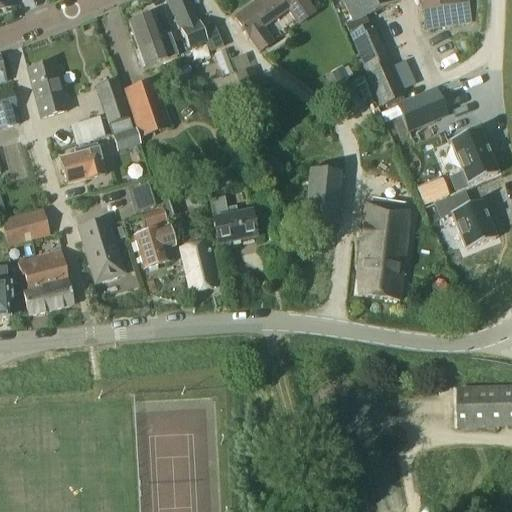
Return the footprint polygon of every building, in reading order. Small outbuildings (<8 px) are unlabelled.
[(0,0),(0,12),(14,8),(11,0),(0,0)] [(187,0),(166,0),(188,52),(206,44),(210,53),(221,48),(213,28),(202,32),(202,33),(187,0)] [(304,0),(262,0),(234,20),(241,30),(240,31),(242,34),(243,33),(258,54),(272,44),(262,30),(287,13),(297,27),(315,15),(304,0)] [(345,27),(349,37),(369,28),(364,19),(399,3),(398,0),(340,0),(352,24),(345,27)] [(419,0),(425,32),(471,24),(467,0),(419,0)] [(152,17),(128,25),(137,52),(135,53),(141,71),(155,66),(167,62),(172,60),(167,43),(162,45),(152,17)] [(371,27),(369,28),(349,37),(382,109),(404,99),(371,27)] [(39,121),(66,114),(52,65),(26,73),(39,121)] [(342,69),(331,75),(337,86),(348,80),(348,79),(343,71),(342,69)] [(108,128),(128,121),(115,83),(96,90),(108,128)] [(138,139),(169,129),(154,83),(123,94),(138,139)] [(233,98),(243,95),(240,88),(231,92),(233,98)] [(434,92),(396,108),(408,135),(445,119),(434,92)] [(0,115),(13,112),(15,111),(10,93),(0,96),(0,115)] [(0,131),(17,127),(13,112),(0,115),(0,131)] [(75,148),(104,139),(98,120),(69,129),(75,148)] [(479,131),(449,144),(462,175),(449,180),(454,193),(497,176),(479,131)] [(135,132),(113,139),(118,154),(140,148),(135,132)] [(66,188),(104,178),(96,147),(73,153),(74,157),(59,162),(66,188)] [(336,231),(341,174),(310,171),(305,228),(336,231)] [(154,211),(147,187),(127,193),(134,217),(154,211)] [(464,196),(434,207),(440,222),(451,218),(465,253),(495,242),(481,204),(469,209),(464,196)] [(224,201),(209,203),(213,222),(212,222),(218,249),(256,241),(250,216),(237,218),(235,209),(226,211),(224,201)] [(161,206),(165,221),(179,217),(174,202),(161,206)] [(364,206),(355,297),(400,302),(407,234),(419,236),(421,221),(408,220),(409,213),(364,206)] [(168,264),(164,252),(174,249),(166,223),(165,224),(161,212),(142,218),(147,235),(133,240),(143,272),(168,264)] [(0,226),(6,249),(48,238),(41,213),(0,224),(0,226)] [(116,277),(122,275),(106,224),(79,232),(95,284),(101,282),(102,285),(117,280),(116,277)] [(190,296),(218,289),(207,245),(180,251),(190,296)] [(38,278),(47,313),(72,307),(59,254),(35,260),(38,273),(35,274),(38,278)] [(27,318),(47,313),(38,278),(35,274),(38,273),(35,260),(17,265),(21,279),(23,278),(28,294),(22,296),(27,318)] [(152,282),(146,285),(149,294),(155,292),(152,282)] [(6,304),(10,304),(9,287),(0,288),(0,320),(8,320),(6,304)] [(460,430),(511,428),(511,389),(458,391),(460,430)]
